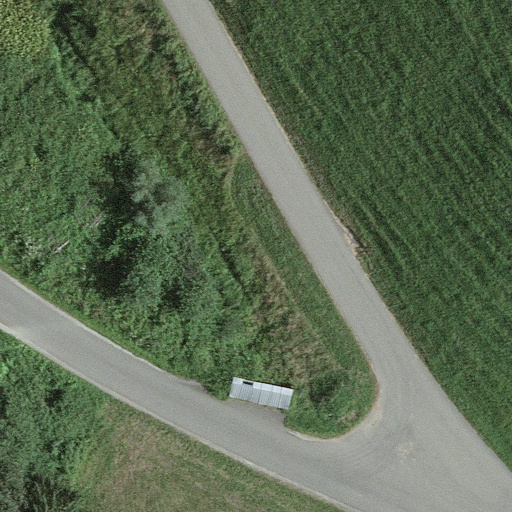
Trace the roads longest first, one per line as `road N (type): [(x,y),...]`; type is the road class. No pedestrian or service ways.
road 1 (unclassified): [(462,511),(408,389),(187,0)]
road 2 (unclassified): [(0,294),(150,398),(394,511)]
